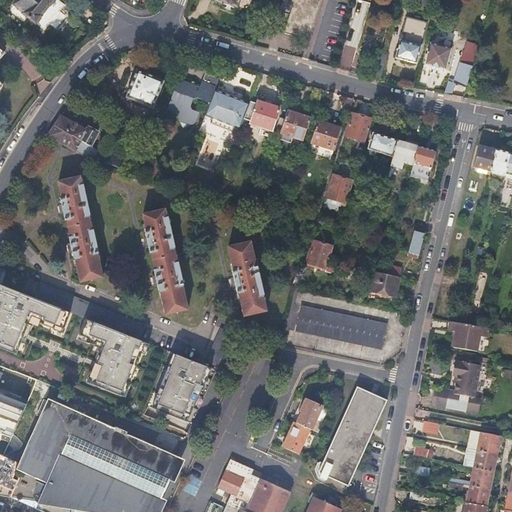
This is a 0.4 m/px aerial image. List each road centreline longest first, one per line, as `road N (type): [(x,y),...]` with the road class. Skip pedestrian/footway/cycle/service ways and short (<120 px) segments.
road 1 (residential): [(161,511),(236,339),(406,378)]
road 2 (secondary): [(468,112),(166,30)]
road 3 (residential): [(406,378),(468,112)]
road 4 (secondary): [(0,191),(81,69),(135,34)]
road 5 (residential): [(382,511),(406,378)]
